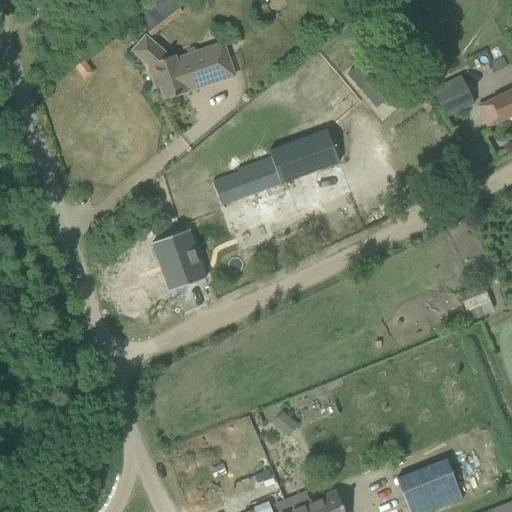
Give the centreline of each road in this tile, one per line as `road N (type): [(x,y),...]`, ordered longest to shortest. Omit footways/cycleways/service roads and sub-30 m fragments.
road 1 (track): [(511,175),(110,373)]
road 2 (unclassified): [(139,450),(0,26)]
